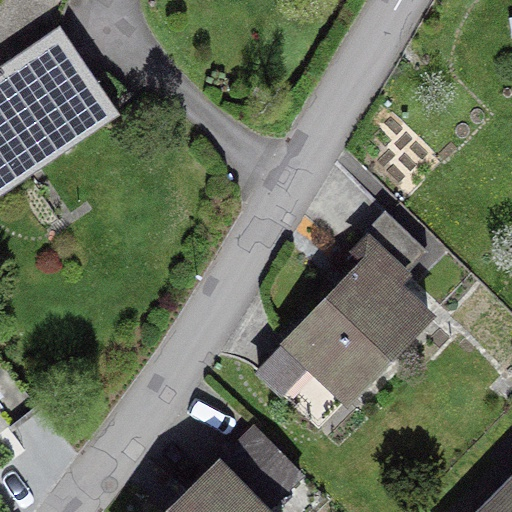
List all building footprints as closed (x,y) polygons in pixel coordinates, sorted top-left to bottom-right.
[(0,0),(0,65),(59,26),(68,0),(0,0)] [(118,114),(59,26),(0,65),(0,175),(73,125),(82,138),(118,114)] [(379,247),(406,273),(418,284),(439,263),(395,221),(375,243),(379,247)] [(406,273),(379,247),(259,371),(309,419),(337,391),(347,400),(428,316),(379,269),(389,259),(405,274),(406,273)] [(0,413),(10,426),(38,405),(0,360),(0,413)] [(216,471),(255,511),(258,511),(299,472),(257,428),(214,470),(216,471)] [(255,511),(216,471),(174,511),(255,511)] [(511,511),(511,479),(479,511),(511,511)]
